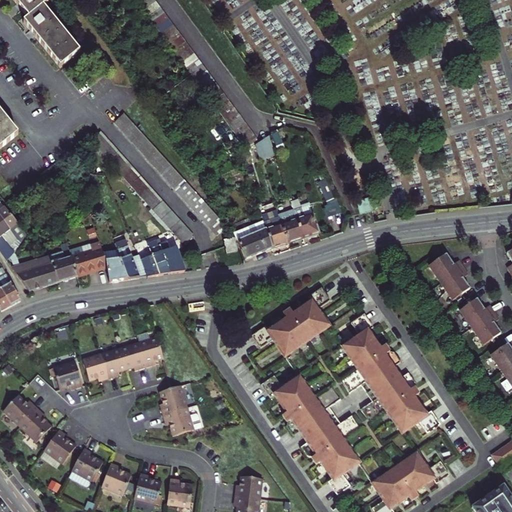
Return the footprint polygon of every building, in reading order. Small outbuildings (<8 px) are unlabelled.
[(49,0),(17,0),(32,17),(27,21),(64,66),(83,50),(46,5),(51,1),(49,0)] [(158,0),(147,0),(142,4),(147,10),(159,0),(158,0)] [(159,0),(147,10),(151,15),(163,6),(159,0)] [(163,6),(151,15),(155,21),(167,11),(163,6)] [(167,11),(155,21),(159,27),(172,17),(167,11)] [(159,27),(163,32),(176,23),(172,17),(159,27)] [(176,23),(163,32),(167,38),(180,28),(176,23)] [(167,38),(172,43),(184,34),(180,28),(167,38)] [(172,43),(176,49),(188,40),(184,34),(172,43)] [(176,49),(180,55),(193,46),(188,40),(176,49)] [(193,46),(180,55),(185,61),(197,52),(193,46)] [(197,52),(185,61),(189,67),(201,57),(197,52)] [(189,67),(193,72),(206,63),(201,57),(189,67)] [(206,63),(193,72),(197,78),(210,69),(206,63)] [(197,78),(202,84),(214,75),(210,69),(197,78)] [(202,84),(206,89),(218,80),(214,75),(202,84)] [(218,80),(206,89),(210,95),(223,86),(218,80)] [(223,86),(210,95),(215,101),(227,92),(223,86)] [(227,92),(215,101),(219,107),(231,98),(227,92)] [(231,98),(219,107),(223,112),(235,103),(231,98)] [(0,142),(4,147),(23,130),(0,103),(0,142)] [(235,103),(223,112),(227,117),(239,108),(235,103)] [(239,108),(227,117),(231,123),(244,114),(239,108)] [(129,109),(118,119),(220,233),(229,225),(129,109)] [(231,123),(235,129),(248,120),(244,114),(231,123)] [(235,129),(240,135),(252,125),(248,120),(235,129)] [(240,135),(244,141),(257,131),(252,125),(240,135)] [(103,130),(93,139),(185,243),(195,234),(103,130)] [(257,131),(244,141),(248,146),(261,137),(257,131)] [(260,142),(264,155),(279,150),(274,134),(260,142)] [(322,184),(328,199),(337,195),(332,181),(322,184)] [(297,208),(305,235),(320,230),(312,203),(305,205),(302,195),(295,198),(295,201),(297,208)] [(342,211),(337,195),(328,199),(323,200),(329,216),(342,211)] [(371,198),(359,200),(360,211),(372,210),(371,198)] [(282,212),(289,240),(305,235),(297,208),(295,201),(280,206),(282,212)] [(0,210),(0,212),(23,241),(26,237),(28,234),(28,233),(7,206),(0,210)] [(274,245),(289,240),(282,212),(273,215),(270,206),(269,207),(266,208),(264,208),(267,218),(268,220),(274,245)] [(0,228),(17,250),(23,241),(0,212),(0,228)] [(267,218),(236,229),(247,256),(274,245),(268,220),(267,218)] [(0,246),(9,259),(17,250),(0,228),(0,246)] [(235,232),(224,235),(228,249),(238,246),(235,232)] [(153,254),(141,258),(148,275),(187,268),(178,245),(173,246),(171,240),(164,243),(161,236),(148,242),(153,254)] [(74,256),(79,276),(109,267),(108,261),(106,254),(101,240),(92,243),(94,250),(74,256)] [(129,240),(118,243),(120,249),(123,258),(129,278),(148,275),(141,258),(139,254),(135,255),(129,240)] [(108,261),(123,258),(120,249),(106,254),(108,261)] [(9,259),(31,290),(79,276),(74,256),(68,257),(65,250),(26,261),(17,250),(9,259)] [(444,252),(427,264),(451,299),(468,287),(461,277),(466,273),(457,259),(451,263),(444,252)] [(129,278),(123,258),(108,261),(109,267),(111,281),(129,278)] [(4,266),(0,267),(0,280),(12,305),(22,299),(4,266)] [(0,305),(2,310),(12,305),(0,280),(0,305)] [(265,326),(251,336),(260,349),(273,340),(285,355),(328,325),(317,309),(329,300),(320,287),(306,297),(309,301),(292,314),(288,309),(281,314),(285,319),(268,331),(265,326)] [(474,297),(457,309),(481,343),(498,332),(491,321),(496,317),(487,304),(482,308),(474,297)] [(389,411),(403,430),(420,419),(429,430),(441,422),(431,408),(427,411),(414,394),(419,390),(415,384),(416,381),(409,371),(402,375),(394,365),(401,360),(394,351),(390,350),(385,343),(381,346),(369,329),(373,325),(363,312),(350,321),(359,333),(343,345),(357,364),(340,377),(349,390),(366,379),(379,396),(362,408),(372,422),(389,411)] [(160,338),(141,343),(147,368),(156,366),(155,362),(166,359),(160,338)] [(488,354),(511,388),(511,387),(511,352),(505,342),(488,354)] [(122,348),(128,370),(140,366),(141,370),(147,368),(141,343),(122,348)] [(122,348),(104,353),(111,378),(119,376),(118,372),(128,370),(122,348)] [(111,378),(104,353),(85,359),(91,380),(101,377),(102,381),(111,378)] [(84,385),(77,360),(55,367),(61,389),(76,385),(76,387),(84,385)] [(273,376),(260,385),(270,399),(275,395),(287,412),(283,416),(287,422),(287,426),(294,436),(301,431),(308,441),(302,446),(308,455),(313,456),(318,463),(322,460),(334,476),(330,480),(340,494),(353,485),(344,473),(360,461),(345,441),(362,428),(353,416),(337,428),(323,409),(340,397),(330,384),(313,396),(299,376),(282,388),(273,376)] [(173,387),(152,393),(156,408),(153,409),(155,415),(180,408),(174,386),(173,387)] [(4,404),(20,421),(39,402),(34,397),(31,399),(21,389),(4,404)] [(39,402),(20,421),(36,437),(53,421),(42,410),(45,408),(39,402)] [(180,408),(155,415),(157,423),(160,423),(164,437),(187,431),(180,408)] [(60,423),(44,444),(63,457),(76,439),(64,430),(66,427),(60,423)] [(511,439),(493,453),(500,463),(511,454),(511,439)] [(85,442),(72,464),(91,476),(92,476),(103,456),(91,449),(92,446),(85,442)] [(374,507),(377,511),(394,511),(396,511),(392,506),(410,494),(414,499),(421,494),(418,488),(435,476),(438,481),(451,472),(442,459),(429,468),(418,451),(374,481),(386,498),(374,507)] [(119,460),(111,457),(101,481),(123,490),(132,469),(117,463),(119,460)] [(91,476),(72,464),(68,470),(85,480),(89,479),(91,476)] [(140,468),(133,492),(156,498),(161,477),(147,474),(148,470),(140,468)] [(170,473),(166,498),(189,501),(192,480),(177,478),(178,474),(170,473)] [(232,495),(259,498),(261,480),(239,477),(237,488),(233,487),(232,495)] [(511,511),(511,501),(499,483),(467,504),(472,511),(511,511)] [(233,511),(256,511),(259,498),(232,495),(231,503),(235,503),(233,511)]
